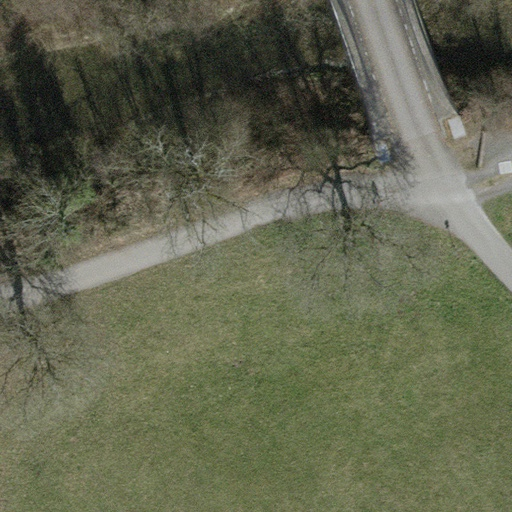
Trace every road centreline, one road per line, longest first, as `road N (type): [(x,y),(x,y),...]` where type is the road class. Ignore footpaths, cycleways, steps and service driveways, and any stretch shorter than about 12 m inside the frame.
road 1 (track): [(511,156),(439,183),(344,191),(0,295)]
road 2 (unclassified): [(377,0),(422,149)]
road 3 (track): [(422,149),(460,215),(511,275)]
